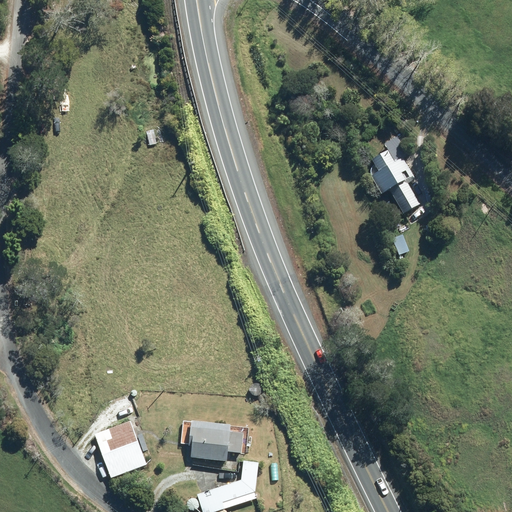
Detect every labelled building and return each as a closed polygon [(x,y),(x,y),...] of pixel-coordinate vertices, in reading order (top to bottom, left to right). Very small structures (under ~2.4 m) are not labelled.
[(416,180),(404,159),(397,163),(390,152),(373,161),(380,172),(372,177),(382,194),(390,190),(405,216),(421,206),(409,184),(416,180)] [(258,383),(250,386),(255,399),(264,395),(258,383)] [(149,450),(143,435),(137,437),(132,423),(97,435),(112,479),(148,467),(143,453),(149,450)] [(192,445),(192,460),(229,462),(230,454),(248,455),(250,428),(184,425),(183,444),(192,445)] [(260,465),(245,463),(242,482),(199,495),(203,511),(229,511),(228,511),(228,510),(227,509),(254,501),(263,498),(258,481),(260,465)]
